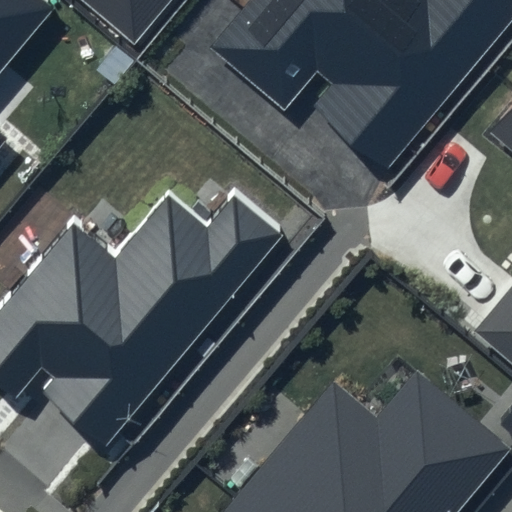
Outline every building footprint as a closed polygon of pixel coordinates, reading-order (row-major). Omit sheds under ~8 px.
[(0,73),(54,9),(42,0),(0,0),(0,147),(8,138),(0,130),(0,73)] [(83,0),(135,42),(170,0),(83,0)] [(511,17),(511,0),(246,0),(206,48),(283,114),(318,74),(333,86),(317,105),(388,165),(511,17)] [(218,134),(138,70),(101,116),(182,180),(218,134)] [(511,98),(485,131),(511,153),(511,288),(477,330),(511,359),(511,98)] [(285,235),(234,192),(204,227),(170,198),(118,258),(75,221),(0,309),(0,382),(17,396),(42,367),(54,377),(44,389),(109,444),(285,235)] [(463,511),(511,453),(511,450),(416,372),(379,416),(334,379),(222,511),(463,511)]
